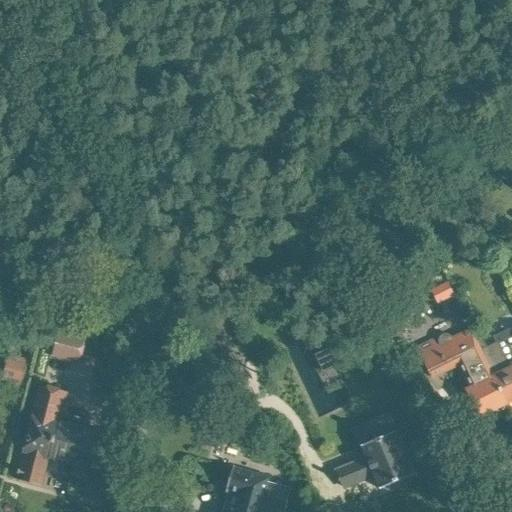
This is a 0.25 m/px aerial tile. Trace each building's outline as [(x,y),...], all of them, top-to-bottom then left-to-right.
[(438,304),(455,295),(448,281),(431,289),(438,304)] [(199,318),(214,358),(242,348),(227,308),(199,318)] [(60,327),(53,356),(79,362),(86,334),(60,327)] [(434,339),(417,347),(423,359),(431,377),(463,361),(476,386),(467,390),(480,416),(493,409),(495,411),(497,412),(499,412),(501,411),(503,410),(504,408),(505,406),(505,404),(507,402),(481,351),(472,333),(470,330),(452,339),(451,336),(449,335),(447,334),(445,334),(442,334),(440,336),(439,338),(438,340),(439,343),(440,345),(437,346),(434,339)] [(477,331),(472,333),(481,351),(507,402),(511,399),(511,335),(497,343),(486,348),(477,331)] [(9,356),(2,381),(21,385),(28,360),(9,356)] [(60,421),(67,392),(40,385),(19,465),(45,471),(48,458),(71,464),(71,465),(73,466),(72,469),(87,473),(88,469),(90,470),(91,469),(93,469),(94,464),(96,465),(98,456),(96,456),(102,433),(60,421)] [(367,459),(336,472),(338,477),(337,477),(339,482),(340,481),(343,487),(373,474),(380,489),(413,475),(405,456),(395,431),(388,416),(355,430),(361,445),(367,459)] [(222,511),(284,511),(291,488),(269,482),(271,478),(233,467),(227,491),(228,491),(222,511)]
